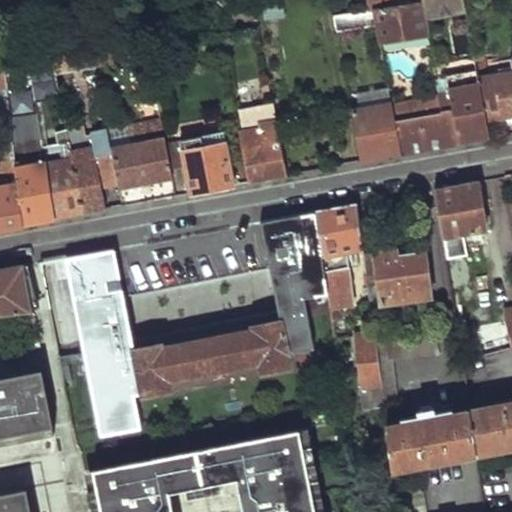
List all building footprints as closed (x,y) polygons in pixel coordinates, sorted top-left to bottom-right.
[(366,0),(369,10),(371,10),(397,5),(395,0),(366,0)] [(420,0),(420,2),(423,15),(463,8),(461,0),(420,0)] [(397,5),(371,10),(373,19),(378,41),(427,34),(423,15),(420,2),(397,5)] [(331,16),(333,25),(373,19),(371,10),(369,10),(331,16)] [(217,33),(219,43),(233,41),(232,31),(217,33)] [(143,41),(145,49),(152,48),(151,40),(143,41)] [(473,55),(476,68),(486,66),(481,43),(471,46),(473,55)] [(105,46),(89,49),(92,62),(92,63),(107,61),(105,46)] [(476,71),(487,122),(511,116),(511,47),(509,48),(511,61),(486,66),(476,68),(476,71)] [(49,55),(52,69),(92,62),(89,49),(49,55)] [(487,122),(476,71),(446,76),(449,92),(439,94),(439,97),(449,144),(474,139),(490,136),(487,122)] [(356,87),(346,88),(361,161),(380,158),(401,154),(391,106),(388,88),(372,90),(374,104),(359,108),(356,87)] [(424,150),(449,144),(439,97),(391,106),(401,154),(424,150)] [(0,99),(0,120),(10,120),(10,119),(8,99),(0,99)] [(224,114),(226,124),(236,123),(234,112),(224,114)] [(40,141),(35,115),(10,119),(10,120),(14,146),(40,141)] [(279,140),(275,119),(256,122),(258,128),(238,132),(248,182),(266,178),(287,174),(279,140)] [(0,120),(0,183),(18,181),(14,146),(10,120),(0,120)] [(164,142),(159,120),(127,126),(130,142),(110,145),(117,182),(118,188),(171,179),(169,168),(164,142)] [(70,154),(82,212),(95,210),(105,208),(101,185),(117,182),(110,145),(106,130),(106,127),(89,130),(90,139),(84,141),(82,131),(80,121),(64,124),(65,129),(68,141),(70,154)] [(130,142),(127,126),(106,130),(110,145),(130,142)] [(52,131),(54,143),(68,141),(65,129),(52,131)] [(82,131),(84,141),(90,139),(89,130),(82,131)] [(224,131),(164,142),(169,168),(184,165),(189,192),(208,189),(235,184),(224,131)] [(43,159),(40,145),(40,141),(14,146),(18,181),(23,223),(38,220),(52,218),(43,159)] [(70,154),(68,141),(54,143),(40,145),(43,159),(70,154)] [(43,159),(52,218),(68,215),(82,212),(70,154),(43,159)] [(0,227),(23,223),(18,181),(0,183),(0,227)] [(436,189),(443,239),(485,233),(477,182),(466,184),(436,189)] [(328,297),(329,306),(336,305),(352,303),(344,250),(361,248),(355,202),(336,206),(316,209),(328,297)] [(304,301),(328,297),(316,209),(261,220),(270,266),(277,307),(280,318),(248,324),(249,329),(162,344),(161,341),(133,346),(131,335),(123,294),(114,247),(65,256),(97,432),(138,425),(133,396),(141,395),(141,397),(171,391),(169,382),(256,366),(257,375),(289,370),(286,356),(313,351),(304,301)] [(473,255),(469,238),(444,242),(448,260),(473,255)] [(424,252),(396,256),(395,248),(374,251),(374,253),(377,277),(377,281),(369,283),(372,300),(379,299),(380,303),(430,296),(424,252)] [(362,253),(366,279),(377,277),(373,251),(362,253)] [(39,312),(36,261),(24,264),(28,313),(39,312)] [(0,267),(0,316),(28,313),(24,264),(0,267)] [(277,307),(270,266),(123,294),(131,335),(277,307)] [(329,306),(331,318),(337,316),(336,305),(329,306)] [(365,327),(365,332),(372,331),(371,320),(361,321),(362,328),(365,327)] [(379,382),(382,408),(393,406),(387,363),(439,355),(435,329),(373,338),(379,382)] [(354,334),(360,385),(379,382),(373,338),(372,331),(365,332),(354,334)] [(0,436),(51,426),(52,426),(41,370),(0,377),(0,436)] [(511,403),(469,412),(475,454),(511,447),(511,403)] [(389,451),(391,469),(475,454),(469,412),(433,418),(431,410),(418,413),(419,421),(385,427),(389,451)] [(0,444),(53,434),(51,426),(0,436),(0,444)] [(237,478),(307,465),(300,429),(145,459),(152,495),(237,478)] [(101,511),(155,511),(152,495),(145,459),(94,469),(101,511)] [(314,498),(307,465),(237,478),(244,511),(314,498)] [(394,488),(398,511),(423,511),(419,484),(394,488)] [(0,511),(29,511),(25,488),(0,492),(0,511)] [(316,511),(314,498),(244,511),(243,511),(316,511)]
